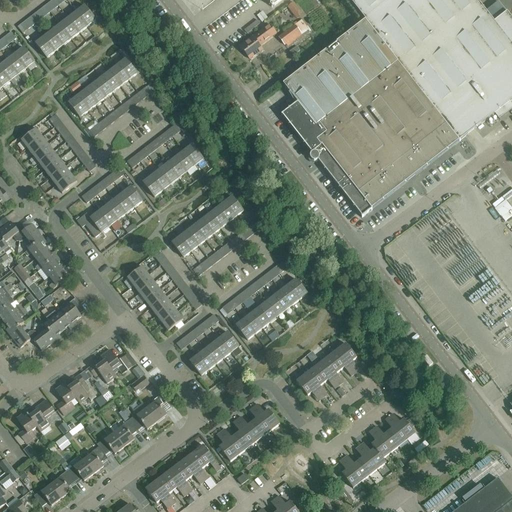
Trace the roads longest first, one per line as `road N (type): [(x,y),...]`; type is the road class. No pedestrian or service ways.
road 1 (residential): [(358,249),(166,0)]
road 2 (unclassified): [(493,424),(358,249)]
road 3 (unclassified): [(358,249),(511,136)]
road 4 (tertiary): [(383,511),(493,424)]
road 5 (residential): [(306,432),(259,383),(206,419)]
road 6 (residential): [(20,391),(126,316)]
road 7 (residential): [(126,316),(52,218)]
